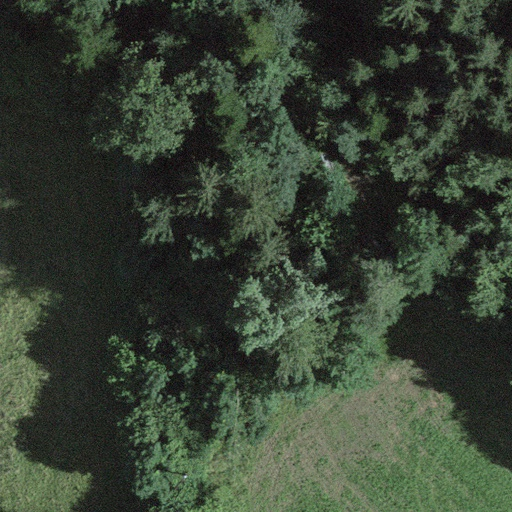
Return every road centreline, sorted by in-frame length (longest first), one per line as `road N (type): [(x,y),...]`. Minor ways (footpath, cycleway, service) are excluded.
road 1 (track): [(511,339),(404,245),(268,0)]
road 2 (track): [(366,187),(511,226)]
